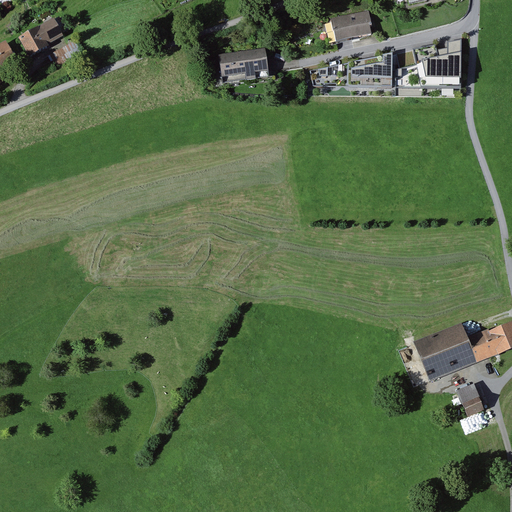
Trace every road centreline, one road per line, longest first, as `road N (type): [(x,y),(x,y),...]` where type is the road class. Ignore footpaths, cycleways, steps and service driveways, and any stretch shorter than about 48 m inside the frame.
road 1 (residential): [(0,113),(293,0)]
road 2 (track): [(511,279),(503,221),(469,115),(471,21)]
